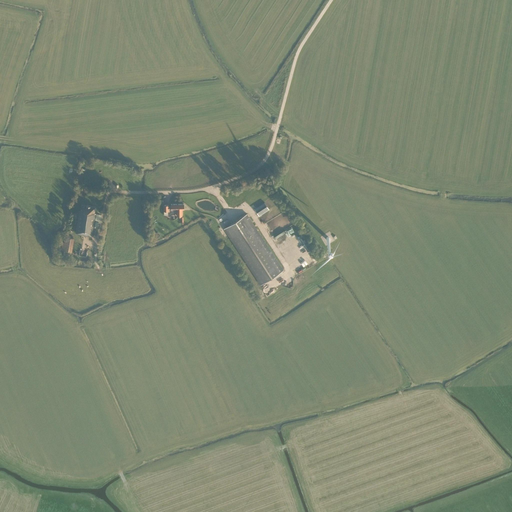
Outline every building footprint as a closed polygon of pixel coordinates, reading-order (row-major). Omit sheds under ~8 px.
[(269,209),(264,202),(254,209),(259,216),(269,209)] [(184,209),(183,204),(171,204),(171,206),(168,206),(168,205),(163,205),(163,211),(168,211),(168,209),(171,209),(171,212),(176,212),(176,216),(182,215),(182,209),(184,209)] [(85,205),(81,205),(79,211),(78,211),(75,232),(80,233),(79,234),(91,236),(95,213),(93,213),(94,207),(90,206),(85,205)] [(260,285),(283,270),(246,214),(224,229),(260,285)] [(62,245),(61,250),(72,251),(74,238),(65,237),(64,245),(62,245)]
